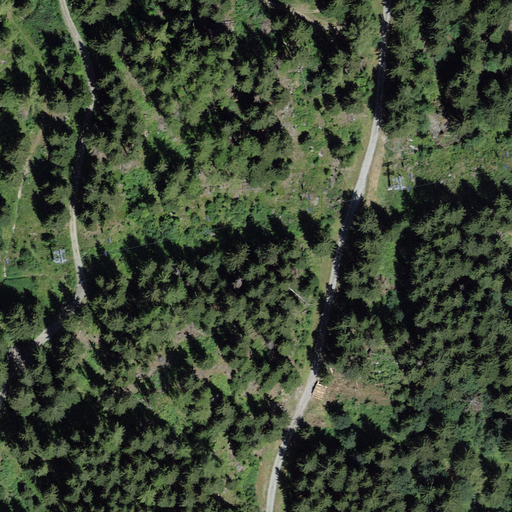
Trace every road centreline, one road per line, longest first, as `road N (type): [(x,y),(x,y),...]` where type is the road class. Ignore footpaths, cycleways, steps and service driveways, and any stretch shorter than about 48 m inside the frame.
road 1 (track): [(269,511),(276,465),(310,394),(340,248),(374,141),(387,0)]
road 2 (track): [(0,405),(40,338),(79,294),(74,201),(91,79),(59,0)]
